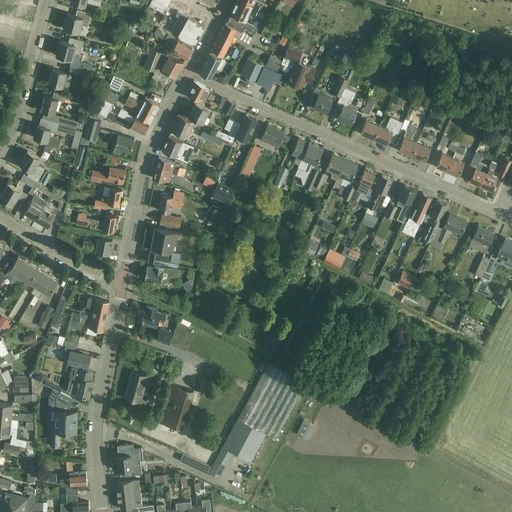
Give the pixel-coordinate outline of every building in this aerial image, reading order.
[(15,0),(4,0),(0,15),(0,21),(10,24),(16,0),(15,0)] [(16,0),(10,24),(21,27),(21,28),(22,26),(23,26),(25,20),(23,19),(25,13),(27,3),(16,0)] [(151,0),(149,5),(163,12),(166,5),(168,6),(168,5),(170,0),(151,0)] [(217,0),(197,0),(196,2),(208,6),(213,9),(217,1),(217,0)] [(265,14),(259,11),(264,2),(263,2),(263,0),(237,0),(234,7),(230,13),(258,27),(265,14)] [(196,2),(192,11),(208,18),(213,9),(208,6),(196,2)] [(88,26),(91,14),(80,11),(79,16),(68,13),(64,28),(79,32),(81,24),(88,26)] [(204,25),(181,12),(178,11),(176,15),(178,16),(175,22),(199,35),(204,25)] [(258,27),(230,13),(226,22),(243,31),(245,27),(254,32),(258,27)] [(117,20),(127,24),(128,20),(119,16),(117,20)] [(299,21),(295,28),(304,32),(308,24),(299,21)] [(194,43),(199,35),(175,22),(170,31),(177,36),(178,34),(181,35),(179,38),(189,43),(191,41),(194,43)] [(235,35),(240,38),(244,32),(243,31),(226,22),(225,22),(226,23),(223,28),(211,52),(223,58),(235,35)] [(128,32),(136,34),(138,26),(130,24),(128,32)] [(159,37),(163,30),(158,27),(154,34),(159,37)] [(163,30),(159,37),(174,45),(171,49),(186,57),(192,47),(163,30)] [(142,37),(136,35),(132,42),(139,44),(142,37)] [(80,55),(84,41),(73,38),(72,43),(60,40),(58,48),(56,55),(72,59),(74,53),(80,55)] [(166,62),(163,68),(176,75),(184,62),(169,56),(163,52),(139,44),(132,42),(127,40),(125,46),(149,54),(144,67),(156,72),(158,65),(161,59),(166,62)] [(288,47),(284,58),(282,63),(293,68),(288,80),(301,86),(305,76),(311,78),(314,70),(308,68),(308,67),(297,63),(301,52),(288,47)] [(226,60),(223,58),(211,52),(200,73),(211,78),(216,68),(221,70),(226,60)] [(271,54),(266,65),(278,70),(282,60),(271,54)] [(257,81),(264,65),(248,57),(241,73),(257,81)] [(83,62),(82,68),(86,70),(91,71),(92,64),(83,62)] [(86,70),(82,68),(71,65),(69,72),(84,76),(86,70)] [(264,65),(257,81),(263,83),(262,84),(270,88),(269,89),(270,90),(273,81),(278,71),(278,70),(266,65),(264,65)] [(49,83),(58,85),(68,88),(70,82),(64,81),(67,72),(53,68),(49,83)] [(281,84),(285,74),(278,71),(273,81),(281,84)] [(109,85),(119,90),(124,79),(114,75),(109,85)] [(345,87),(348,79),(340,75),(333,93),(340,96),(344,87),(345,87)] [(206,101),(212,89),(194,80),(187,94),(202,102),(203,100),(206,101)] [(327,112),(332,99),(334,95),(321,90),(315,87),(311,95),(317,98),(313,106),(327,112)] [(351,123),(357,110),(358,108),(357,106),(351,104),(356,92),(345,87),(344,87),(340,96),(337,103),(342,106),(338,117),(351,123)] [(54,113),(58,99),(71,102),(73,95),(55,90),(53,97),(45,95),(41,110),(54,113)] [(115,94),(107,91),(103,98),(105,99),(111,102),(115,94)] [(155,114),(160,104),(145,96),(143,100),(137,97),(138,94),(132,91),(127,99),(155,114)] [(376,98),(370,96),(363,111),(369,114),(376,98)] [(107,116),(113,103),(111,102),(105,99),(98,112),(107,116)] [(150,122),(155,114),(127,99),(125,103),(138,110),(135,115),(150,122)] [(231,114),(236,103),(227,99),(222,109),(231,114)] [(189,115),(207,124),(213,111),(196,102),(189,115)] [(144,133),(149,124),(128,113),(129,111),(122,108),(118,114),(125,118),(132,122),(130,126),(144,133)] [(187,137),(194,121),(178,114),(171,130),(187,137)] [(246,114),(237,136),(238,136),(237,138),(237,140),(244,143),(246,142),(247,140),(248,141),(257,119),(246,114)] [(76,127),(78,120),(61,116),(59,122),(76,127)] [(88,117),(83,136),(96,140),(101,120),(88,117)] [(374,137),(380,125),(366,119),(361,131),(374,137)] [(229,131),(228,134),(218,130),(215,135),(232,143),(240,125),(229,120),(225,129),(229,131)] [(74,134),(76,127),(59,122),(57,129),(74,134)] [(34,137),(47,141),(46,144),(58,148),(61,138),(49,135),(51,128),(37,124),(34,137)] [(285,131),(268,124),(261,139),(278,147),(279,144),(285,147),(290,137),(284,134),(285,131)] [(412,154),(417,142),(411,139),(417,128),(409,124),(404,136),(398,148),(412,154)] [(393,131),(380,125),(374,137),(387,143),(393,131)] [(131,150),(134,140),(134,138),(112,131),(110,137),(116,139),(114,145),(131,150)] [(219,138),(203,131),(201,136),(216,143),(219,138)] [(426,139),(433,142),(436,136),(428,133),(426,139)] [(458,146),(460,142),(453,139),(451,143),(448,141),(449,137),(443,134),(439,144),(445,147),(445,148),(450,150),(448,155),(442,152),(436,165),(443,168),(443,167),(448,169),(458,146)] [(168,136),(162,150),(177,157),(184,160),(191,146),(182,142),(168,136)] [(299,165),(309,142),(298,137),(291,153),(296,155),(293,163),(299,165)] [(316,164),(323,148),(309,142),(299,165),(298,167),(305,170),(308,164),(306,163),(307,160),(316,164)] [(430,147),(417,142),(412,154),(425,160),(430,147)] [(261,148),(254,145),(245,166),(252,169),(261,148)] [(464,162),(458,159),(461,154),(463,154),(465,149),(458,146),(448,169),(452,171),(451,171),(458,175),(464,162)] [(27,175),(36,180),(37,181),(44,169),(37,165),(41,158),(27,151),(20,164),(31,169),(27,175)] [(475,151),(472,158),(464,176),(470,179),(469,179),(477,183),(477,182),(481,184),(489,165),(478,160),(481,153),(475,151)] [(336,179),(346,158),(333,152),(326,168),(333,171),(331,176),(336,179)] [(76,170),(83,171),(85,154),(79,153),(76,170)] [(117,165),(118,158),(107,156),(106,163),(117,165)] [(179,167),(180,163),(175,162),(175,161),(159,157),(156,168),(184,176),(186,169),(179,167)] [(505,177),(511,160),(511,159),(505,157),(498,173),(505,177)] [(350,180),(354,172),(358,163),(346,158),(336,179),(334,185),(339,187),(343,177),(350,180)] [(498,164),(491,160),(489,165),(481,184),(485,186),(492,189),(498,177),(493,175),(498,164)] [(71,178),(75,166),(70,164),(66,177),(71,178)] [(123,181),(126,169),(109,165),(108,175),(92,172),(91,180),(100,182),(101,179),(114,182),(114,180),(123,181)] [(289,168),(282,165),(275,183),(281,185),(289,168)] [(365,167),(362,175),(361,175),(355,188),(350,201),(349,204),(354,206),(361,190),(362,190),(367,192),(376,172),(365,167)] [(184,176),(156,168),(153,178),(170,182),(170,180),(177,182),(190,188),(193,182),(183,178),(184,176)] [(314,184),(320,171),(313,168),(305,186),(311,189),(314,184)] [(325,173),(320,171),(314,184),(320,187),(325,173)] [(32,187),(36,180),(27,175),(24,173),(20,179),(32,187)] [(382,174),(371,198),(368,206),(366,212),(366,211),(361,222),(373,227),(378,217),(373,214),(383,192),(386,194),(393,179),(382,174)] [(209,177),(206,185),(211,187),(215,179),(209,177)] [(53,191),(37,181),(36,180),(32,187),(29,192),(35,195),(39,189),(50,196),(53,191)] [(233,189),(232,188),(218,182),(212,196),(227,202),(233,189)] [(9,183),(7,186),(0,196),(12,204),(16,197),(23,201),(27,194),(9,183)] [(398,198),(399,199),(397,204),(403,206),(397,219),(404,222),(412,204),(411,203),(416,190),(404,184),(398,198)] [(350,201),(355,188),(349,185),(343,198),(350,201)] [(119,205),(120,197),(122,189),(110,187),(108,196),(103,195),(101,201),(95,199),(94,206),(107,209),(108,202),(119,205)] [(41,222),(48,226),(55,214),(58,209),(63,212),(66,201),(66,199),(53,191),(50,196),(47,201),(35,220),(40,223),(41,222)] [(422,192),(415,207),(412,215),(410,214),(407,220),(419,226),(432,197),(422,192)] [(178,203),(180,197),(174,196),(161,194),(158,209),(171,212),(172,202),(178,203)] [(35,220),(47,201),(39,196),(35,202),(31,199),(24,211),(31,215),(30,217),(35,220)] [(447,204),(437,199),(431,214),(436,216),(432,223),(431,223),(424,237),(431,240),(447,204)] [(392,218),(396,206),(391,203),(386,215),(392,218)] [(210,204),(205,215),(213,218),(218,208),(210,204)] [(91,221),(90,227),(96,228),(102,229),(114,231),(117,216),(105,213),(99,212),(97,223),(91,221)] [(20,213),(13,221),(19,227),(26,218),(20,213)] [(160,222),(166,223),(179,226),(181,217),(161,213),(160,222)] [(444,226),(443,228),(438,226),(433,237),(430,244),(441,249),(444,242),(450,229),(461,233),(467,220),(450,213),(444,226)] [(292,233),(285,230),(288,224),(278,219),(272,231),(272,233),(277,235),(277,236),(288,242),(292,233)] [(95,235),(96,230),(89,228),(90,225),(80,222),(77,232),(95,235)] [(478,226),(473,238),(469,245),(485,252),(494,233),(478,226)] [(180,252),(172,251),(174,242),(176,242),(178,232),(155,227),(151,247),(149,260),(178,265),(180,252)] [(99,237),(96,251),(109,254),(112,240),(99,237)] [(511,240),(506,238),(498,254),(503,256),(500,262),(511,267),(511,240)] [(83,246),(92,248),(93,242),(84,240),(83,246)] [(339,268),(345,254),(342,253),(341,255),(329,249),(324,259),(339,268)] [(383,253),(381,260),(386,262),(389,255),(383,253)] [(15,283),(29,262),(18,255),(9,269),(6,274),(1,271),(0,272),(0,286),(6,277),(15,283)] [(346,264),(356,268),(359,259),(350,256),(346,264)] [(482,277),(490,258),(483,256),(475,274),(482,277)] [(490,259),(482,277),(490,281),(491,281),(494,273),(491,272),(496,261),(497,258),(496,258),(491,256),(490,259)] [(374,269),(376,264),(367,261),(365,265),(374,269)] [(29,282),(38,267),(29,262),(15,283),(19,285),(23,278),(29,282)] [(161,269),(162,266),(155,265),(154,267),(148,266),(145,278),(153,280),(153,281),(154,281),(153,288),(170,276),(172,278),(183,270),(172,268),(172,269),(164,267),(163,269),(161,269)] [(31,302),(48,274),(38,267),(29,282),(24,289),(31,293),(26,301),(30,303),(31,302)] [(196,272),(188,270),(186,280),(192,281),(194,281),(193,285),(191,284),(190,287),(193,288),(196,272)] [(414,277),(402,272),(399,280),(410,286),(414,277)] [(49,294),(58,280),(48,274),(31,302),(35,305),(39,297),(43,290),(49,294)] [(388,292),(393,282),(384,278),(379,288),(388,292)] [(66,288),(62,302),(67,304),(71,290),(66,288)] [(72,312),(70,320),(80,323),(81,316),(88,318),(105,321),(110,301),(109,301),(96,298),(91,297),(88,298),(87,304),(89,306),(91,306),(90,312),(80,310),(79,313),(72,312)] [(54,306),(47,303),(38,324),(45,327),(54,306)] [(147,305),(145,312),(144,312),(141,323),(157,326),(159,319),(165,320),(167,314),(156,312),(157,307),(147,305)] [(65,308),(58,306),(50,324),(58,327),(65,309),(65,308)] [(70,321),(68,327),(81,330),(82,324),(87,325),(87,327),(88,327),(87,332),(97,334),(98,329),(104,330),(105,321),(88,318),(81,316),(80,323),(70,320),(70,321)] [(3,322),(0,325),(0,332),(2,335),(9,327),(3,322)] [(160,327),(156,339),(169,343),(172,332),(160,327)] [(277,328),(269,344),(275,348),(283,332),(277,328)] [(76,349),(79,338),(66,334),(63,345),(76,349)] [(0,362),(6,359),(14,355),(11,351),(9,352),(3,339),(0,340),(0,362)] [(34,341),(24,345),(27,351),(37,347),(34,341)] [(87,367),(88,367),(90,356),(70,352),(67,362),(80,365),(77,379),(73,378),(71,378),(70,380),(68,390),(68,392),(70,393),(89,397),(93,380),(91,379),(93,371),(87,370),(87,367)] [(269,363),(224,447),(233,451),(251,461),(265,434),(274,439),(304,382),(269,363)] [(2,373),(0,373),(0,386),(7,383),(12,380),(7,370),(2,373)] [(142,393),(144,387),(147,376),(133,372),(126,397),(146,403),(148,394),(142,393)] [(37,376),(35,379),(46,384),(48,381),(45,379),(47,376),(41,373),(39,377),(37,376)] [(47,381),(46,384),(61,392),(62,389),(47,381)] [(182,428),(193,389),(170,383),(159,422),(182,428)] [(49,409),(49,422),(50,422),(50,445),(60,445),(60,431),(76,432),(77,410),(70,410),(70,404),(70,403),(73,398),(59,391),(56,397),(55,409),(49,409)] [(33,401),(33,394),(14,395),(15,402),(33,401)] [(0,417),(18,419),(19,414),(11,413),(12,404),(0,402),(0,417)] [(17,428),(18,419),(0,417),(0,432),(12,434),(10,443),(19,445),(26,447),(27,440),(16,437),(17,428)] [(17,453),(19,445),(10,443),(5,442),(3,449),(17,453)] [(119,456),(116,456),(118,470),(119,470),(120,476),(142,473),(140,460),(143,459),(142,447),(134,448),(133,443),(118,445),(119,456)] [(35,458),(35,452),(35,449),(26,447),(25,453),(26,456),(35,458)] [(221,451),(218,457),(228,462),(231,456),(221,451)] [(184,454),(181,460),(198,467),(201,462),(184,454)] [(212,467),(209,473),(216,476),(217,476),(221,474),(221,473),(222,472),(213,467),(212,467)] [(87,483),(86,471),(69,473),(69,479),(60,479),(60,485),(62,485),(62,486),(79,484),(80,487),(86,487),(86,483),(87,483)] [(58,481),(57,474),(46,475),(46,483),(53,483),(53,482),(58,481)] [(0,477),(0,485),(9,488),(11,480),(0,477)] [(141,493),(139,479),(118,481),(119,486),(115,486),(116,495),(141,493)] [(34,511),(35,502),(35,495),(30,493),(25,511),(26,511),(34,511)] [(78,502),(77,495),(77,493),(67,494),(67,503),(61,503),(61,511),(74,511),(89,511),(89,501),(78,502)] [(142,506),(141,493),(116,495),(117,504),(121,504),(122,508),(131,507),(131,511),(143,511),(149,511),(154,511),(154,504),(142,506)] [(23,511),(26,498),(12,495),(10,501),(4,499),(3,506),(1,506),(0,509),(0,511),(20,511),(21,511),(23,511)] [(211,511),(210,499),(202,500),(202,506),(197,506),(197,511),(211,511)] [(197,511),(197,506),(192,507),(191,501),(183,502),(184,511),(197,511)] [(43,511),(43,503),(35,502),(34,511),(43,511)] [(184,511),(183,502),(175,503),(176,509),(171,509),(171,511),(184,511)]
